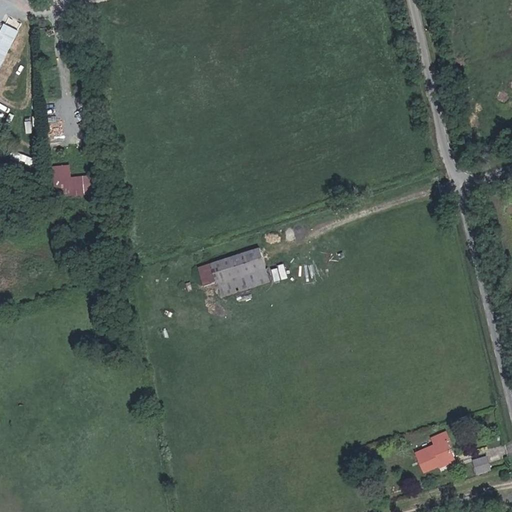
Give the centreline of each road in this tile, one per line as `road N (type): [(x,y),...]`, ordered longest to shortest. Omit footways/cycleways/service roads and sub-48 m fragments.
road 1 (unclassified): [(511,402),(460,182)]
road 2 (unclassified): [(460,182),(418,0)]
